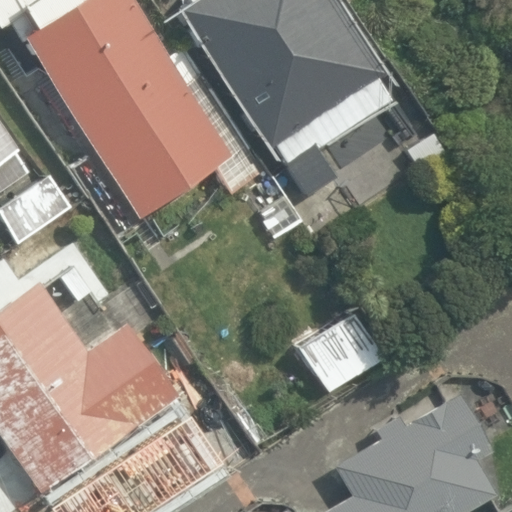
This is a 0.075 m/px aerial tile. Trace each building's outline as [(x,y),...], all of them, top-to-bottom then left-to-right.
[(57,0),(5,37),(131,215),(204,163),(223,190),(251,170),(130,0),(57,0)] [(391,79),(335,0),(161,0),(274,161),(391,79)] [(0,120),(0,191),(32,169),(0,120)] [(42,266),(0,294),(0,449),(25,487),(161,394),(90,289),(68,304),(42,266)] [(380,345),(344,295),(283,339),(319,389),(380,345)] [(343,481),(300,511),(445,511),(486,482),(467,456),(490,439),(444,376),(328,462),(343,481)] [(140,511),(102,450),(12,506),(15,511),(140,511)]
